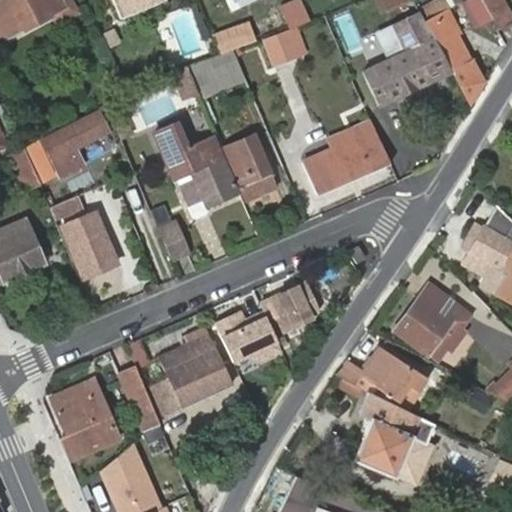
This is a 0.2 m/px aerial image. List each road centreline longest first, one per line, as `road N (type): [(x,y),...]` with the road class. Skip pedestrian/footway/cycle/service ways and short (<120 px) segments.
road 1 (residential): [(414,226),(392,213),(358,218),(0,378)]
road 2 (tertiary): [(229,511),(414,226)]
road 3 (tertiary): [(414,226),(511,70)]
